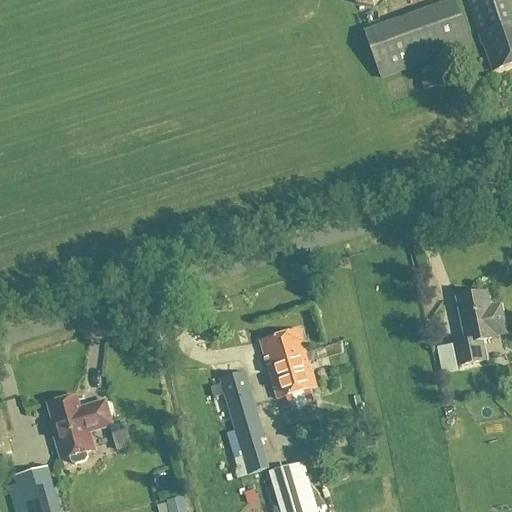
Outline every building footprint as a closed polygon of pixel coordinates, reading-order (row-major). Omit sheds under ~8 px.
[(352,0),(353,5),(371,10),(380,0),(352,0)] [(511,0),(466,0),(481,46),(482,45),(491,73),(511,66),(511,0)] [(365,33),(381,81),(469,50),(453,2),(365,33)] [(422,92),(447,86),(443,74),(419,81),(422,92)] [(457,372),(484,367),(479,343),(494,340),(493,338),(504,336),(499,308),(488,310),(486,295),(456,300),(465,347),(453,349),(457,372)] [(315,390),(298,332),(259,344),(275,401),(315,390)] [(243,375),(219,382),(247,478),(267,472),(258,439),(261,438),(243,375)] [(64,461),(74,467),(83,465),(89,454),(93,454),(88,435),(110,429),(104,404),(78,411),(75,399),(47,407),(51,424),(50,425),(60,462),(64,461)] [(314,511),(300,465),(268,475),(279,511),(314,511)] [(56,511),(44,469),(15,478),(24,511),(56,511)] [(184,511),(181,499),(167,503),(168,511),(184,511)]
